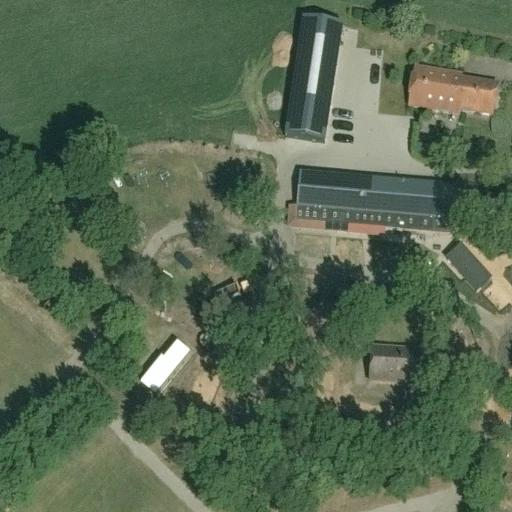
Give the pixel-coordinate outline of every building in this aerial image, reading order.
[(304,21),(286,139),(324,145),(326,145),(344,27),(304,21)] [(370,64),(371,77),(378,76),(380,89),(397,86),(393,61),(370,64)] [(463,76),(414,68),(408,109),(461,117),(462,112),(493,118),(498,86),(462,80),(463,76)] [(344,99),(344,165),(393,166),(394,100),(344,99)] [(297,209),(295,223),(385,231),(453,237),(453,232),(457,193),(457,189),(300,175),(299,185),(297,209)] [(181,305),(207,236),(198,235),(189,237),(180,240),(171,243),(162,251),(144,291),(181,305)] [(223,300),(240,246),(207,236),(181,305),(211,319),(223,300)] [(257,251),(240,246),(223,300),(212,319),(249,332),(269,255),(257,251)] [(460,248),(446,261),(477,294),(491,281),(460,248)] [(365,290),(283,274),(273,325),(356,341),(365,290)] [(104,358),(131,378),(164,331),(138,314),(104,358)] [(356,341),(273,325),(268,351),(266,361),(350,376),(356,341)] [(191,347),(164,331),(131,378),(156,400),(191,347)] [(182,423),(214,361),(191,347),(156,400),(182,423)] [(419,353),(373,350),(371,383),(417,386),(419,353)] [(244,377),(214,361),(182,423),(215,466),(237,421),(244,377)] [(307,369),(266,361),(246,449),(293,453),(307,369)] [(350,376),(307,369),(293,453),(336,453),(350,376)] [(29,453),(44,437),(32,425),(17,441),(29,453)] [(21,511),(44,511),(46,511),(36,500),(21,511)]
